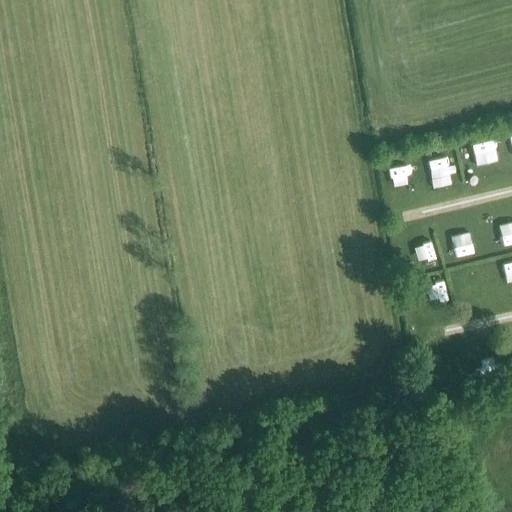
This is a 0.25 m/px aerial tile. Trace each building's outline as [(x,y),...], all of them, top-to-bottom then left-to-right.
[(498,143),(475,146),(477,166),(500,163),(498,143)] [(511,225),(498,228),(501,245),(511,243),(511,225)] [(485,234),(459,238),(461,257),(488,254),(485,234)] [(437,248),(417,252),(421,269),(441,265),(437,248)] [(428,296),(444,293),(440,276),(425,279),(428,296)]
